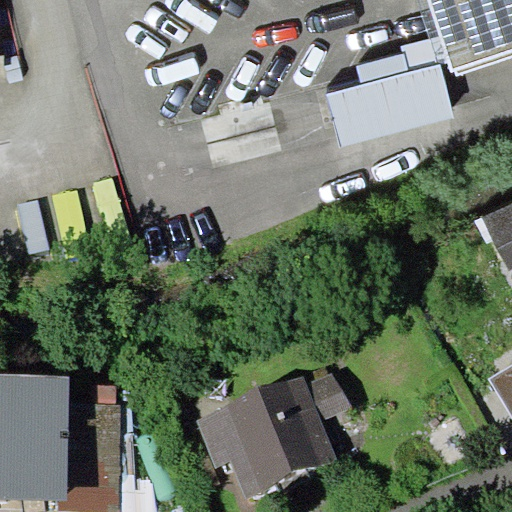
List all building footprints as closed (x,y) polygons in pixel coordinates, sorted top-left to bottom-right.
[(511,0),(428,0),(440,36),(449,63),(452,72),(455,70),(457,75),(511,56),(511,0)] [(362,84),(328,92),(341,145),(454,117),(441,64),(449,63),(440,36),(401,46),(403,53),(357,65),(362,84)] [(511,203),(483,218),(509,270),(511,268),(511,203)] [(511,365),(490,379),(511,415),(511,365)] [(337,371),(307,384),(322,419),(352,407),(337,371)] [(0,375),(0,498),(58,500),(58,510),(92,511),(119,511),(121,404),(117,405),(116,385),(70,383),(70,376),(0,375)] [(307,384),(304,377),(197,420),(216,466),(231,461),(246,499),(338,459),(322,419),(307,384)]
